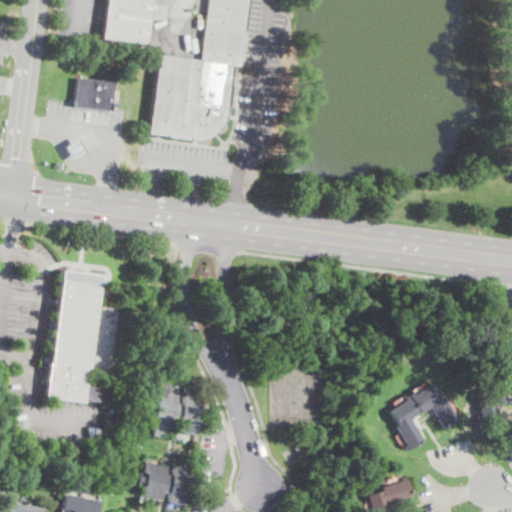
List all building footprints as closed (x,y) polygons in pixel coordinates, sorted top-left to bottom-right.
[(149,0),(143,45),(100,39),(105,0),(149,0)] [(246,0),(238,66),(231,65),(225,120),(222,123),(219,127),(215,131),(210,134),(202,138),(197,139),(192,139),(147,132),(157,54),(199,60),(205,0),(246,0)] [(110,106),(110,109),(72,105),(76,76),(113,80),(110,106)] [(85,153),(72,161),(63,147),(76,139),(85,153)] [(58,270),(90,274),(90,272),(99,273),(98,284),(96,284),(92,316),(82,402),(43,398),(58,270)] [(511,383),(511,403),(495,407),(500,431),(481,435),(479,429),(482,429),(478,408),(481,408),(477,391),(499,387),(498,383),(506,381),(506,385),(511,383)] [(199,398),(193,434),(162,428),(160,437),(152,436),(155,421),(161,383),(169,385),(168,393),(199,398)] [(431,383),(440,397),(443,395),(454,412),(456,411),(460,416),(443,427),(430,407),(411,419),(420,433),(423,431),(427,437),(404,452),(402,448),(406,445),(394,425),(396,424),(388,411),(406,400),(404,397),(412,392),(413,394),(431,383)] [(102,384),(83,385),(85,400),(103,398),(102,384)] [(120,426),(103,427),(102,418),(119,417),(120,426)] [(76,461),(68,461),(67,445),(75,445),(76,461)] [(187,478),(187,480),(182,505),(139,497),(141,487),(144,487),(145,482),(139,481),(140,477),(146,478),(147,473),(143,473),(145,462),(189,470),(187,478)] [(390,511),(372,511),(367,494),(382,490),(381,487),(406,479),(411,495),(388,502),(390,511)] [(96,500),(93,511),(59,511),(63,494),(96,500)] [(38,511),(5,511),(7,502),(39,508),(38,511)]
